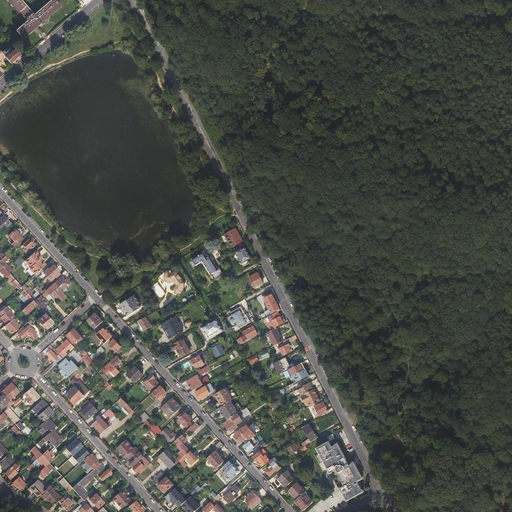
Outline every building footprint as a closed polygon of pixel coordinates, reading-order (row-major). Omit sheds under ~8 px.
[(19,0),(6,0),(18,13),(19,12),(27,21),(16,31),(22,39),(61,6),(55,0),(51,0),(33,16),(19,0)] [(5,58),(11,64),(21,56),(16,49),(11,53),(7,49),(5,49),(1,53),(4,56),(5,58)] [(1,213),(0,214),(0,226),(4,224),(6,227),(11,222),(2,213),(1,213)] [(235,228),(225,234),(232,247),(242,241),(235,228)] [(21,235),(16,229),(15,229),(9,235),(15,241),(12,244),(15,247),(24,239),(21,235)] [(29,239),(23,245),(29,251),(35,245),(29,239)] [(239,262),(242,267),(249,263),(248,259),(252,257),(246,246),(236,251),(242,261),(239,262)] [(191,258),(195,265),(202,261),(212,277),(213,276),(217,281),(225,276),(221,270),(220,271),(219,269),(211,257),(209,258),(207,254),(206,255),(203,250),(191,258)] [(34,275),(46,265),(42,260),(40,261),(39,260),(41,258),(35,251),(25,261),(24,261),(30,268),(28,269),(34,275)] [(7,254),(5,256),(0,260),(0,263),(2,266),(5,269),(8,266),(5,262),(8,259),(8,258),(9,257),(7,254)] [(14,262),(18,267),(24,261),(25,261),(20,256),(14,262)] [(2,266),(0,263),(0,270),(7,278),(8,276),(10,274),(5,269),(2,266)] [(47,277),(56,268),(53,265),(49,269),(48,268),(44,271),(46,273),(44,274),(47,277)] [(8,266),(5,269),(10,274),(13,272),(8,266)] [(59,271),(56,268),(47,277),(51,282),(56,277),(55,276),(59,271)] [(166,272),(168,272),(168,269),(165,270),(164,271),(162,272),(162,274),(161,276),(161,278),(161,280),(162,282),(163,283),(164,284),(166,285),(168,286),(169,286),(171,286),(173,287),(175,284),(173,282),(171,283),(169,283),(167,283),(166,282),(164,281),(164,279),(163,278),(163,276),(164,275),(164,274),(165,273),(166,272)] [(65,277),(69,273),(66,270),(58,278),(59,280),(55,283),(61,290),(65,286),(66,288),(70,284),(66,279),(65,280),(62,276),(63,275),(65,277)] [(184,280),(176,270),(172,272),(170,272),(168,272),(166,272),(165,273),(164,274),(164,275),(163,276),(163,278),(164,279),(164,281),(166,282),(167,283),(169,283),(171,283),(173,282),(175,284),(173,287),(173,288),(173,289),(174,290),(178,293),(179,293),(181,292),(182,291),(184,289),(184,288),(185,286),(185,284),(184,283),(184,280)] [(250,277),(256,290),(260,287),(259,287),(264,284),(258,272),(250,277)] [(10,274),(8,276),(10,279),(8,280),(10,283),(11,282),(15,287),(16,286),(19,289),(22,287),(10,274)] [(45,296),(46,297),(50,293),(54,296),(57,294),(62,300),(66,296),(64,293),(61,290),(55,283),(48,290),(46,288),(42,292),(45,296)] [(150,287),(160,298),(165,293),(156,283),(150,287)] [(24,285),(22,287),(30,296),(33,300),(35,298),(31,293),(31,292),(28,288),(27,289),(24,285)] [(17,291),(20,294),(22,293),(28,300),(27,301),(29,303),(33,300),(30,296),(22,287),(19,289),(17,291)] [(44,298),(45,296),(42,292),(39,295),(36,298),(35,298),(33,300),(35,302),(36,301),(43,309),(47,305),(45,304),(48,302),(44,298)] [(127,315),(137,308),(137,307),(139,306),(139,307),(141,305),(139,303),(140,302),(134,294),(127,299),(127,300),(119,305),(123,310),(124,310),(127,315)] [(278,311),(281,310),(273,294),(265,298),(270,308),(265,311),(266,312),(261,315),(263,319),(267,318),(278,311)] [(22,310),(25,314),(34,306),(37,304),(35,302),(33,300),(29,303),(26,306),(24,309),(22,310)] [(242,305),(231,311),(233,314),(228,317),(233,327),(238,324),(240,327),(251,321),(247,312),(246,313),(242,305)] [(13,318),(14,317),(6,307),(0,312),(0,313),(2,316),(1,318),(7,324),(13,318)] [(267,318),(268,320),(269,322),(268,323),(271,329),(276,326),(286,320),(283,314),(281,316),(278,311),(267,318)] [(42,315),(37,321),(41,325),(43,324),(46,328),(53,322),(45,313),(42,315)] [(95,328),(103,321),(95,313),(88,320),(95,328)] [(139,320),(145,330),(152,326),(147,317),(147,316),(139,320)] [(167,329),(172,337),(184,330),(176,316),(162,324),(165,330),(167,329)] [(7,324),(5,326),(11,333),(20,325),(13,318),(7,324)] [(216,319),(202,327),(209,339),(222,331),(216,319)] [(38,335),(35,333),(33,331),(29,326),(19,335),(22,338),(28,332),(34,339),(38,335)] [(258,333),(254,326),(247,329),(248,331),(244,333),(245,335),(237,339),(239,343),(247,339),(251,337),(258,333)] [(74,328),(66,335),(74,343),(78,339),(80,342),(85,338),(82,335),(82,336),(74,328)] [(105,342),(112,336),(106,330),(105,330),(103,328),(101,330),(100,330),(96,333),(99,336),(98,337),(103,342),(105,341),(105,342)] [(271,331),(268,332),(275,345),(284,341),(277,328),(271,331)] [(93,333),(91,335),(98,344),(101,341),(93,333)] [(183,338),(172,345),(174,349),(177,348),(181,355),(190,350),(183,338)] [(64,342),(62,343),(57,348),(59,351),(62,355),(60,356),(62,358),(67,353),(66,352),(70,348),(71,350),(76,346),(74,344),(73,345),(67,339),(64,342)] [(117,351),(119,353),(123,349),(125,348),(122,345),(121,346),(114,339),(109,343),(111,346),(110,347),(112,349),(113,348),(116,351),(117,351)] [(284,354),(292,351),(289,346),(291,345),(289,342),(289,341),(285,343),(280,345),(284,354)] [(220,344),(212,349),(217,357),(225,352),(220,344)] [(58,358),(48,346),(43,351),(45,354),(46,353),(54,362),(58,358)] [(80,346),(78,348),(84,355),(87,359),(90,356),(87,353),(87,352),(84,348),(83,349),(80,346)] [(104,350),(101,346),(90,356),(87,359),(90,362),(93,365),(95,364),(92,361),(104,350)] [(74,353),(71,357),(77,363),(80,359),(74,353)] [(116,355),(105,366),(107,368),(105,370),(108,374),(110,372),(114,376),(120,371),(115,366),(120,361),(120,359),(116,355)] [(204,363),(200,356),(192,360),(197,368),(204,363)] [(286,357),(274,363),(280,374),(284,372),(289,369),(292,368),(286,357)] [(61,371),(67,378),(78,368),(71,360),(68,362),(65,359),(59,365),(62,369),(61,371)] [(191,367),(189,362),(180,365),(182,370),(191,367)] [(302,363),(295,366),(292,368),(289,369),(292,375),(305,369),(302,363)] [(41,374),(43,376),(53,366),(51,364),(41,374)] [(192,391),(195,389),(201,385),(209,381),(206,376),(200,379),(198,376),(211,368),(210,366),(212,365),(211,364),(196,372),(197,375),(186,381),(192,391)] [(135,366),(127,374),(134,382),(143,374),(135,366)] [(305,369),(292,375),(294,380),(296,379),(297,381),(299,380),(310,375),(306,368),(305,369)] [(151,374),(143,381),(150,390),(158,382),(151,374)] [(67,394),(71,399),(85,386),(79,380),(74,384),(76,386),(67,394)] [(85,386),(71,399),(76,404),(95,386),(89,380),(84,385),(85,386)] [(287,386),(291,393),(299,388),(302,387),(299,380),(297,381),(287,386)] [(11,382),(1,391),(3,394),(9,400),(12,404),(13,403),(9,400),(11,398),(15,395),(19,391),(11,382)] [(314,389),(310,382),(304,385),(305,386),(302,387),(299,388),(302,394),(314,389)] [(203,388),(201,385),(195,389),(196,392),(195,392),(200,399),(215,390),(210,383),(203,388)] [(161,384),(153,391),(161,400),(165,396),(164,394),(167,392),(164,389),(164,388),(161,384)] [(25,392),(24,393),(33,403),(40,396),(31,386),(25,392)] [(215,394),(223,406),(231,400),(237,396),(233,389),(228,392),(225,388),(215,394)] [(302,394),(304,399),(308,402),(309,401),(312,400),(314,404),(321,400),(319,395),(318,395),(317,395),(317,394),(317,393),(318,393),(315,388),(314,389),(302,394)] [(0,407),(1,408),(6,404),(8,406),(6,407),(7,408),(9,407),(12,404),(9,400),(3,394),(0,396),(0,407)] [(97,397),(91,402),(82,411),(89,418),(98,410),(92,403),(96,400),(97,402),(99,400),(97,397)] [(129,413),(130,412),(133,409),(131,406),(122,397),(118,400),(123,406),(124,405),(129,411),(128,412),(129,413)] [(182,406),(173,397),(161,407),(170,417),(182,406)] [(42,399),(32,408),(38,415),(48,406),(42,399)] [(227,420),(238,413),(241,411),(243,410),(238,402),(234,405),(231,400),(223,406),(219,407),(222,412),(225,415),(227,420)] [(81,407),(83,409),(89,403),(87,401),(81,407)] [(318,409),(316,410),(314,411),(317,416),(321,414),(329,410),(324,401),(316,405),(316,406),(318,409)] [(48,406),(38,415),(44,421),(47,418),(52,414),(54,412),(51,409),(52,408),(49,405),(48,406)] [(15,424),(20,419),(9,407),(7,408),(4,411),(8,416),(11,419),(15,424)] [(134,410),(135,411),(137,413),(140,416),(142,415),(135,407),(133,409),(134,410)] [(241,411),(243,415),(245,417),(251,413),(247,407),(243,410),(241,411)] [(98,419),(101,416),(104,413),(105,412),(107,410),(105,408),(96,416),(98,419)] [(115,413),(110,408),(107,410),(105,412),(110,418),(115,413)] [(142,415),(140,416),(145,421),(149,417),(145,412),(142,415)] [(182,422),(190,415),(187,412),(184,414),(183,412),(179,416),(181,418),(179,419),(178,418),(176,420),(178,423),(180,420),(182,422)] [(227,420),(224,422),(228,429),(230,429),(231,431),(238,427),(236,425),(243,421),(238,413),(227,420)] [(193,419),(190,415),(182,422),(185,425),(187,424),(188,426),(192,422),(191,421),(193,419)] [(110,426),(101,416),(98,419),(94,423),(103,433),(110,426)] [(38,430),(44,436),(56,425),(52,421),(51,422),(47,418),(44,421),(39,426),(41,428),(38,430)] [(149,426),(152,430),(157,435),(162,430),(156,424),(153,427),(147,420),(145,422),(149,426)] [(17,424),(21,430),(25,427),(20,421),(17,424)] [(200,426),(196,422),(186,431),(194,431),(200,426)] [(249,440),(252,438),(255,435),(256,435),(261,431),(258,429),(253,423),(249,427),(247,424),(239,430),(239,431),(235,435),(234,436),(240,443),(243,440),(244,439),(246,441),(249,440)] [(309,423),(303,426),(310,437),(307,439),(308,440),(306,441),(308,443),(318,437),(315,431),(313,429),(309,423)] [(15,424),(11,427),(19,436),(20,435),(24,439),(26,437),(15,424)] [(28,430),(31,433),(36,428),(34,425),(28,430)] [(56,425),(44,436),(34,445),(38,449),(41,447),(39,445),(46,440),(47,441),(58,431),(56,429),(58,427),(56,425)] [(157,435),(152,430),(148,433),(153,438),(157,435)] [(167,433),(164,430),(162,432),(170,441),(174,437),(169,431),(167,433)] [(61,435),(58,431),(47,441),(48,443),(49,443),(51,446),(53,444),(58,440),(63,434),(62,433),(61,435)] [(175,441),(177,443),(179,445),(178,446),(182,450),(180,452),(184,456),(191,450),(184,443),(187,441),(186,439),(190,436),(186,431),(175,441)] [(341,487),(348,499),(364,490),(359,480),(363,477),(354,461),(350,463),(338,442),(337,443),(334,438),(336,437),(333,433),(328,436),(330,439),(317,447),(331,472),(337,469),(345,485),(341,487)] [(67,439),(71,443),(77,438),(73,434),(67,439)] [(71,443),(65,448),(71,454),(83,444),(77,437),(77,438),(71,443)] [(127,438),(117,447),(121,451),(120,451),(126,457),(127,455),(130,459),(140,450),(136,446),(135,447),(132,443),(132,441),(129,438),(127,438)] [(252,438),(249,440),(243,444),(247,451),(254,447),(253,447),(256,445),(252,438)] [(175,441),(168,447),(170,449),(177,443),(175,441)] [(216,450),(221,445),(219,442),(210,450),(212,453),(216,450)] [(292,454),(295,452),(297,450),(299,449),(295,443),(288,448),(292,454)] [(45,451),(45,452),(42,454),(50,462),(54,458),(51,456),(53,455),(51,452),(52,452),(51,450),(55,446),(53,444),(51,446),(50,446),(47,449),(46,451),(45,451)] [(40,451),(38,449),(34,445),(30,449),(37,456),(35,458),(36,459),(37,458),(42,454),(41,452),(40,451)] [(167,448),(159,456),(170,468),(180,460),(177,457),(175,455),(172,457),(174,460),(173,461),(170,458),(173,454),(167,448)] [(258,458),(259,460),(261,462),(264,465),(271,460),(267,455),(267,453),(267,452),(264,449),(260,452),(260,451),(253,456),(256,460),(258,458)] [(189,459),(190,461),(192,464),(198,458),(191,450),(184,456),(183,457),(180,460),(182,462),(184,460),(186,458),(189,455),(191,458),(189,459)] [(212,453),(207,457),(217,468),(225,460),(216,450),(212,453)] [(130,462),(133,465),(144,455),(140,451),(136,455),(137,456),(130,462)] [(73,487),(100,463),(91,453),(84,459),(88,463),(85,466),(87,468),(78,477),(69,467),(61,474),(62,475),(64,477),(70,484),(73,487)] [(13,460),(7,454),(0,460),(0,464),(4,468),(13,460)] [(50,462),(42,454),(37,458),(39,461),(40,463),(40,462),(42,464),(44,463),(46,465),(50,462)] [(143,470),(152,462),(145,455),(140,460),(141,461),(134,467),(137,471),(141,468),(143,470)] [(62,463),(60,461),(56,456),(54,458),(50,462),(54,467),(59,472),(61,474),(69,467),(66,464),(60,469),(59,468),(58,469),(57,467),(62,463)] [(278,471),(282,468),(278,464),(275,461),(277,459),(275,457),(270,462),(271,464),(269,466),(270,467),(267,470),(270,475),(276,469),(278,471)] [(60,469),(66,464),(67,463),(63,459),(60,461),(62,463),(57,467),(58,469),(59,468),(60,469)] [(35,460),(28,467),(30,470),(32,468),(34,466),(34,465),(37,462),(35,460)] [(232,464),(229,461),(218,471),(228,482),(232,478),(236,475),(235,474),(238,471),(236,469),(237,468),(233,463),(232,464)] [(46,465),(36,474),(37,475),(39,473),(43,477),(54,467),(50,462),(46,465)] [(18,467),(14,463),(4,472),(10,478),(17,472),(15,469),(18,467)] [(87,498),(89,495),(81,487),(104,466),(100,463),(73,487),(84,500),(87,498)] [(110,473),(112,475),(114,473),(109,468),(100,476),(103,480),(110,473)] [(282,483),(285,486),(294,478),(286,469),(278,477),(283,482),(282,483)] [(26,471),(21,476),(28,482),(33,477),(26,471)] [(153,479),(155,482),(161,476),(159,474),(153,479)] [(168,475),(159,483),(166,491),(174,483),(168,475)] [(13,482),(20,489),(25,484),(21,479),(22,478),(21,477),(20,478),(19,477),(18,478),(13,482)] [(64,477),(61,480),(59,482),(68,492),(73,487),(70,484),(64,477)] [(40,494),(46,488),(37,478),(29,486),(34,493),(33,494),(37,497),(40,494)] [(112,497),(121,485),(115,480),(107,490),(109,491),(107,493),(112,497)] [(298,482),(290,488),(291,490),(290,491),(297,498),(305,491),(306,491),(302,486),(298,482)] [(236,492),(240,489),(237,484),(224,496),(230,502),(238,494),(236,492)] [(46,488),(40,494),(44,499),(46,497),(51,503),(60,495),(50,485),(46,488)] [(130,499),(126,495),(124,494),(126,492),(122,488),(113,497),(121,507),(130,499)] [(180,488),(171,496),(178,503),(186,495),(180,488)] [(247,503),(252,509),(263,500),(254,490),(246,497),(249,501),(247,503)] [(303,509),(313,500),(305,491),(297,498),(295,500),(303,509)] [(105,501),(96,492),(91,497),(90,498),(98,507),(105,501)] [(69,496),(67,493),(59,500),(65,506),(65,505),(69,509),(74,504),(73,502),(74,501),(71,498),(70,499),(68,497),(69,496)] [(193,511),(201,505),(192,495),(183,503),(186,507),(187,506),(191,511),(193,511)] [(199,499),(202,505),(208,502),(205,496),(199,499)] [(214,498),(203,508),(206,511),(208,511),(214,506),(219,511),(224,511),(225,511),(221,507),(222,506),(217,501),(214,498)] [(144,509),(135,499),(129,505),(135,511),(144,511),(143,510),(144,509)] [(89,505),(84,500),(82,502),(80,504),(76,508),(78,510),(79,509),(82,511),(95,511),(94,510),(91,507),(89,505)] [(313,500),(303,509),(304,510),(314,501),(313,500)]
